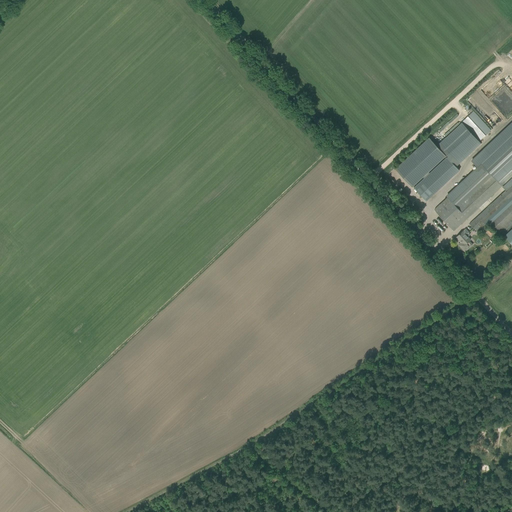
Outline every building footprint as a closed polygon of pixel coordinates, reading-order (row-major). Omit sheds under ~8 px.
[(485,120),(488,124),(498,114),(492,109),(485,116),(487,118),(485,120)] [(474,124),(485,135),(491,130),(480,118),(474,124)] [(438,206),(434,210),(454,231),(457,227),(479,208),(502,186),(504,188),(507,192),(511,187),(511,123),(476,157),(472,161),(478,168),(447,197),(448,197),(438,206)] [(429,172),(446,156),(429,137),(396,168),(413,186),(423,177),(424,178),(430,173),(429,172)] [(434,194),(421,181),(414,188),(426,201),(434,194)] [(511,187),(507,192),(471,225),(476,230),(478,233),(489,223),(499,233),(500,234),(504,231),(506,233),(507,234),(505,235),(504,236),(506,237),(511,231),(511,187)] [(469,233),(466,229),(463,232),(463,231),(456,238),(459,241),(460,240),(461,242),(459,245),(465,252),(468,248),(472,245),(472,244),(471,245),(468,242),(470,240),(466,235),(468,233),(469,233)] [(480,470),(484,475),(490,471),(486,466),(480,470)]
